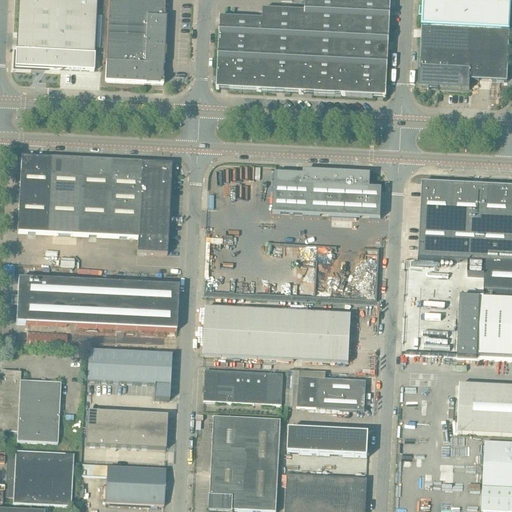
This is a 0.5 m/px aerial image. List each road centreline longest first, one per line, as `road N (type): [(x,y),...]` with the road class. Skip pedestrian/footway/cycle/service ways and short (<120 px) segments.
road 1 (unclassified): [(179,511),(197,149)]
road 2 (unclassified): [(381,511),(400,160)]
road 3 (tertiary): [(197,149),(400,160)]
road 4 (tertiary): [(404,120),(201,110)]
road 5 (tertiary): [(201,110),(0,102)]
road 6 (tertiary): [(0,139),(197,149)]
road 7 (unknown): [(191,268),(134,262),(85,245),(0,242)]
road 8 (unclassified): [(404,120),(408,0)]
